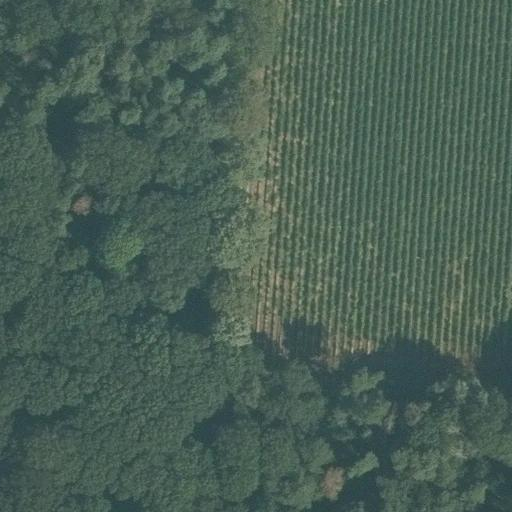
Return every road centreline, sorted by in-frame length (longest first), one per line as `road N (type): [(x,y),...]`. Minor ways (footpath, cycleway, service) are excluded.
road 1 (track): [(213,385),(235,301),(257,0)]
road 2 (track): [(213,385),(511,382)]
road 3 (track): [(0,400),(213,385)]
road 4 (track): [(193,511),(213,385)]
